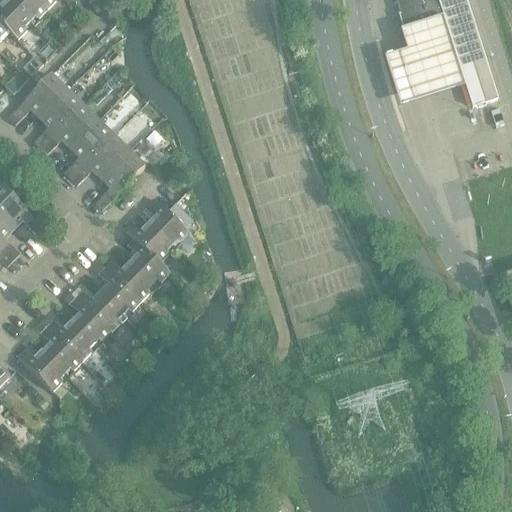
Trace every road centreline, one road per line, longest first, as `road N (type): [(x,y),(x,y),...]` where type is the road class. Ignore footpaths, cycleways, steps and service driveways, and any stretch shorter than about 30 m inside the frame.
road 1 (tertiary): [(319,0),(353,140),(472,367),(486,412),(490,511)]
road 2 (tertiary): [(511,381),(490,322),(389,137),(354,0)]
road 3 (residential): [(0,316),(80,232),(78,216),(0,131)]
